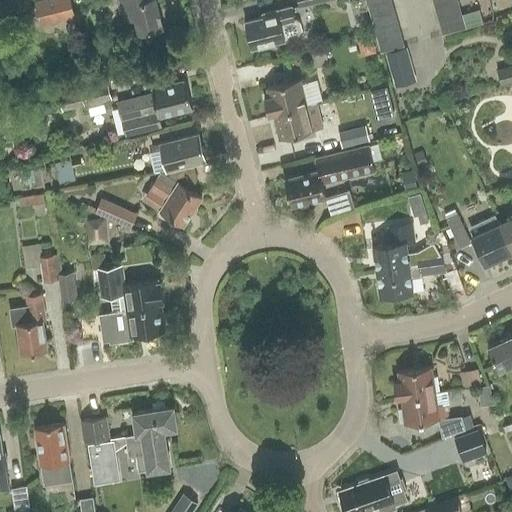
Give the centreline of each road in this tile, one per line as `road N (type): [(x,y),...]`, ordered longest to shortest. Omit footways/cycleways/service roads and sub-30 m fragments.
road 1 (residential): [(259,237),(202,0)]
road 2 (residential): [(0,395),(207,365)]
road 3 (residential): [(349,341),(465,320),(511,298)]
road 4 (residential): [(207,365),(213,410),(230,449),(254,467),(297,469)]
road 5 (residential): [(297,469),(328,456),(349,430),(356,402),(349,341)]
road 6 (residential): [(259,237),(233,247),(207,279),(207,365)]
road 7 (residential): [(349,341),(324,265),(285,238),(259,237)]
